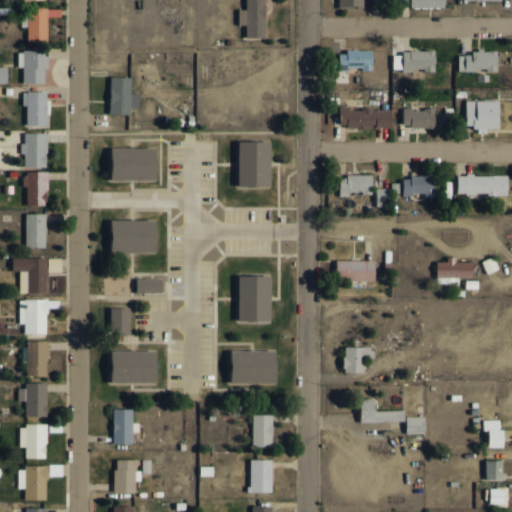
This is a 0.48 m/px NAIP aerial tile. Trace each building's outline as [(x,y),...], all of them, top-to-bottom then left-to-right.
[(265,0),(246,0),(246,9),(239,9),(238,25),(246,25),(246,38),(265,38),(265,0)] [(27,27),(27,41),(47,41),(47,16),(61,16),(61,9),(21,9),(21,27),(27,27)] [(23,83),(45,83),(45,69),(48,69),(48,50),(18,50),(18,67),(23,67),(23,83)] [(339,50),(339,68),(372,69),(373,50),(339,50)] [(393,55),(393,69),(424,69),(424,71),(435,71),(435,50),(402,50),(402,54),(393,55)] [(498,69),(498,51),(458,52),(458,70),(498,69)] [(131,77),(110,77),(109,114),(129,114),(130,107),(139,107),(139,93),(131,93),(131,77)] [(23,91),(22,105),(26,105),(26,125),(46,125),(47,91),(23,91)] [(499,100),(466,100),(466,128),(499,127),(499,100)] [(391,109),(348,108),(348,105),(339,105),(338,127),(391,127),(391,109)] [(435,109),(402,108),(402,126),(435,127),(435,109)] [(23,167),(46,167),(47,132),(24,132),(24,142),(20,142),(20,153),(24,153),(23,167)] [(231,138),(231,183),(262,183),(262,138),(231,138)] [(102,145),(103,177),(148,176),(147,144),(102,145)] [(47,205),(48,171),(23,171),(23,185),(26,185),(26,205),(47,205)] [(339,175),(339,196),(348,196),(348,192),(372,193),(372,175),(339,175)] [(457,175),(457,194),(508,193),(508,175),(457,175)] [(435,194),(435,176),(403,176),(403,194),(435,194)] [(391,188),(376,188),(376,204),(398,204),(399,183),(391,183),(391,188)] [(45,213),(25,213),(25,247),(45,247),(45,213)] [(102,217),(102,249),(149,250),(149,217),(102,217)] [(472,278),(472,262),(455,261),(455,256),(446,256),(446,261),(436,261),(436,283),(441,283),(441,278),(472,278)] [(486,273),(498,269),(493,256),(481,261),(486,273)] [(18,293),(46,293),(46,257),(11,258),(11,271),(18,271),(18,293)] [(374,260),(336,259),(336,280),(374,280),(374,260)] [(232,272),(232,318),(263,318),(263,272),(232,272)] [(130,274),(130,289),(156,289),(156,275),(130,274)] [(46,333),(46,307),(59,308),(59,300),(19,300),(19,323),(24,323),(23,333),(46,333)] [(101,305),(101,331),(122,331),(122,305),(101,305)] [(47,340),(23,341),(23,362),(26,362),(26,376),(47,376),(47,340)] [(373,346),(344,347),(344,372),(364,372),(364,358),(373,358),(373,346)] [(223,347),(223,381),(270,380),(270,347),(223,347)] [(103,348),(103,381),(149,380),(149,348),(103,348)] [(25,400),(25,416),(46,416),(46,383),(24,383),(24,388),(17,388),(17,400),(25,400)] [(405,421),(405,410),(375,410),(375,398),(360,399),(361,422),(405,421)] [(133,409),(113,409),(113,444),(132,444),(133,409)] [(252,448),(272,447),(272,414),(252,415),(252,448)] [(406,433),(425,433),(425,416),(407,416),(406,433)] [(488,447),(504,447),(503,428),(500,428),(500,419),(483,420),(483,430),(488,430),(488,447)] [(18,447),(25,447),(25,458),(46,458),(46,424),(19,424),(18,447)] [(115,491),(135,491),(135,480),(140,480),(140,470),(135,470),(135,459),(114,459),(115,491)] [(142,459),(142,473),(150,473),(151,459),(142,459)] [(271,459),(249,459),(249,492),(272,491),(271,459)] [(503,479),(503,460),(484,460),(485,479),(503,479)] [(62,465),(48,465),(48,476),(62,476),(62,465)] [(25,500),(47,499),(46,466),(17,467),(18,488),(25,488),(25,500)] [(213,475),(213,466),(200,466),(200,475),(213,475)] [(490,503),(505,504),(505,488),(490,487),(490,503)]
